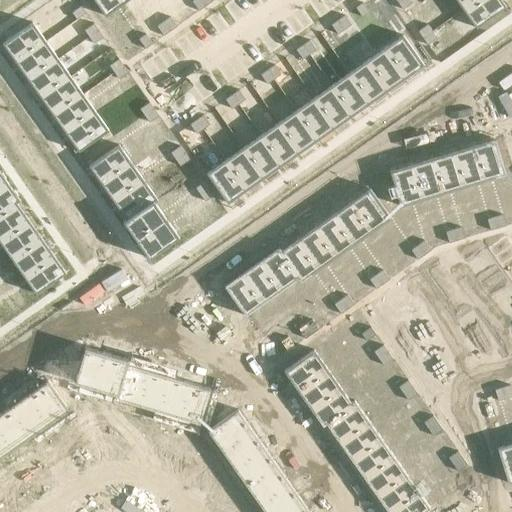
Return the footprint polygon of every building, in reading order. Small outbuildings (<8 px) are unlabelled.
[(122,0),(94,0),(105,16),(124,3),(122,0)] [(201,0),(193,0),(192,1),(199,10),(205,6),(201,0)] [(410,0),(400,0),(398,2),(402,9),(412,2),(410,0)] [(456,0),(463,9),(475,0),(456,0)] [(501,0),(475,0),(463,9),(476,28),(506,7),(501,0)] [(362,3),(355,7),(362,17),(369,12),(362,3)] [(81,5),(72,12),(77,19),(86,12),(81,5)] [(345,15),(338,20),(344,29),(351,24),(345,15)] [(170,16),(164,21),(170,30),(177,26),(170,16)] [(338,20),(331,25),(338,34),(344,29),(338,20)] [(164,21),(157,26),(163,35),(170,30),(164,21)] [(33,22),(3,43),(16,62),(46,41),(33,22)] [(94,23),(84,30),(89,37),(98,30),(94,23)] [(427,24),(418,31),(423,38),(432,31),(427,24)] [(98,30),(89,37),(94,43),(103,37),(98,30)] [(432,31),(423,38),(427,44),(437,38),(432,31)] [(146,34),(139,39),(145,48),(152,43),(146,34)] [(402,35),(384,48),(405,78),(424,65),(402,35)] [(309,40),(302,45),(309,54),(316,49),(309,40)] [(46,41),(16,62),(28,80),(58,58),(46,41)] [(302,45),(296,49),(302,59),(309,54),(302,45)] [(384,48),(366,60),(387,90),(405,78),(384,48)] [(58,58),(28,80),(41,97),(71,76),(58,58)] [(118,59),(109,65),(114,72),(123,65),(118,59)] [(366,60),(349,73),(370,103),(387,90),(366,60)] [(123,65),(114,72),(119,79),(128,72),(123,65)] [(274,65),(267,70),(274,79),(280,74),(274,65)] [(267,70),(260,74),(267,84),(274,79),(267,70)] [(349,73),(331,85),(352,115),(370,103),(349,73)] [(71,76),(41,97),(53,115),(83,94),(71,76)] [(331,85),(313,97),(334,127),(352,115),(331,85)] [(239,90),(232,94),(238,104),(245,99),(239,90)] [(83,94),(53,115),(65,133),(95,111),(83,94)] [(232,94),(225,99),(232,109),(238,104),(232,94)] [(313,97),(296,110),(317,140),(334,127),(313,97)] [(149,102),(140,109),(144,115),(154,109),(149,102)] [(154,109),(144,115),(149,122),(159,116),(154,109)] [(296,110),(278,122),(299,152),(317,140),(296,110)] [(95,111),(65,133),(78,151),(109,130),(95,111)] [(203,115),(197,119),(203,129),(210,124),(203,115)] [(197,119),(190,124),(196,133),(203,129),(197,119)] [(278,122),(260,135),(281,165),(299,152),(278,122)] [(260,135),(243,147),(264,177),(281,165),(260,135)] [(495,139),(473,145),(484,181),(506,174),(495,139)] [(119,144),(89,166),(102,184),(132,163),(119,144)] [(473,145),(453,152),(463,187),(484,181),(473,145)] [(180,146),(170,152),(175,159),(184,152),(180,146)] [(243,147),(225,160),(246,190),(264,177),(243,147)] [(184,152),(175,159),(180,166),(189,159),(184,152)] [(453,152),(432,158),(443,193),(463,187),(453,152)] [(432,158),(411,164),(422,199),(443,193),(432,158)] [(225,160),(206,173),(228,203),(246,190),(225,160)] [(132,163),(102,184),(114,202),(144,181),(132,163)] [(411,164),(390,171),(400,206),(422,199),(411,164)] [(6,181),(0,185),(0,211),(16,201),(16,202),(20,200),(6,181)] [(144,181),(114,202),(126,218),(127,220),(153,201),(154,202),(158,200),(144,181)] [(205,181),(195,187),(200,194),(209,188),(205,181)] [(209,188),(200,194),(205,201),(214,194),(209,188)] [(369,188),(351,201),(372,231),(391,218),(369,188)] [(0,238),(28,218),(16,202),(16,201),(0,211),(0,238)] [(126,218),(123,221),(136,239),(166,218),(154,202),(153,201),(127,220),(126,218)] [(351,201),(333,213),(354,243),(372,231),(351,201)] [(333,213),(316,226),(337,256),(354,243),(333,213)] [(503,214),(495,217),(498,228),(506,225),(503,214)] [(495,217),(487,219),(490,230),(498,228),(495,217)] [(28,218),(0,238),(0,242),(10,257),(40,236),(28,218)] [(166,218),(136,239),(149,258),(179,237),(166,218)] [(316,226),(298,238),(319,268),(337,256),(316,226)] [(461,227),(453,229),(457,240),(465,238),(461,227)] [(453,229),(446,232),(449,243),(457,240),(453,229)] [(40,236),(10,257),(23,275),(53,254),(40,236)] [(281,250),(280,251),(299,278),(298,278),(300,282),(319,268),(298,238),(281,250)] [(425,240),(418,245),(424,254),(431,250),(425,240)] [(418,245),(411,250),(418,259),(424,254),(418,245)] [(279,247),(260,260),(281,290),(298,278),(299,278),(280,251),(281,250),(279,247)] [(53,254),(23,275),(36,293),(66,272),(53,254)] [(260,260),(243,272),(264,302),(281,290),(260,260)] [(383,270),(376,274),(383,284),(390,279),(383,270)] [(243,272),(224,285),(245,315),(264,302),(243,272)] [(376,274),(369,279),(376,288),(383,284),(376,274)] [(348,294),(341,299),(347,309),(354,304),(348,294)] [(341,299),(334,304),(341,313),(347,309),(341,299)] [(312,319),(306,324),(312,333),(319,329),(312,319)] [(306,324),(299,329),(305,338),(312,333),(306,324)] [(371,327),(361,334),(366,341),(376,334),(371,327)] [(288,337),(281,341),(288,351),(294,346),(288,337)] [(383,345),(374,351),(379,358),(388,352),(383,345)] [(85,347),(74,382),(96,388),(106,353),(85,347)] [(314,349),(284,371),(297,389),(327,368),(314,349)] [(388,352),(379,358),(383,365),(393,358),(388,352)] [(106,353),(96,388),(115,394),(117,395),(126,363),(127,364),(129,360),(106,353)] [(115,394),(114,398),(136,405),(147,369),(127,364),(126,363),(117,395),(115,394)] [(327,368),(297,389),(309,407),(340,386),(327,368)] [(147,369),(136,405),(157,411),(167,376),(147,369)] [(167,376),(157,411),(178,417),(188,382),(167,376)] [(48,380),(29,393),(50,423),(69,410),(48,380)] [(408,380),(399,387),(404,393),(413,387),(408,380)] [(188,382),(178,417),(199,423),(210,388),(188,382)] [(511,389),(511,385),(503,387),(506,398),(511,396),(511,389)] [(340,386),(309,407),(323,426),(326,423),(325,422),(352,403),(351,402),(340,386)] [(413,387),(404,393),(408,400),(418,394),(413,387)] [(503,387),(495,390),(498,401),(506,398),(503,387)] [(29,393),(12,405),(33,435),(50,423),(29,393)] [(352,403),(325,422),(326,423),(338,440),(368,419),(354,400),(351,402),(352,403)] [(12,405),(0,413),(0,426),(15,448),(33,435),(12,405)] [(82,405),(79,416),(87,418),(90,407),(82,405)] [(238,409),(208,431),(221,449),(251,428),(238,409)] [(433,415),(424,422),(428,429),(438,422),(433,415)] [(368,419),(338,440),(350,457),(380,436),(368,419)] [(438,422),(428,429),(433,435),(443,429),(438,422)] [(0,426),(0,458),(15,448),(0,426)] [(92,428),(85,433),(92,442),(99,437),(92,428)] [(251,428),(221,449),(233,467),(263,446),(251,428)] [(85,433),(79,438),(85,447),(92,442),(85,433)] [(380,436),(350,457),(363,475),(393,454),(380,436)] [(118,438),(114,449),(122,452),(125,441),(118,438)] [(125,441),(122,452),(130,454),(133,443),(125,441)] [(511,443),(497,448),(508,483),(511,481),(511,443)] [(263,446),(233,467),(246,484),(276,463),(263,446)] [(458,451),(449,457),(453,464),(463,457),(458,451)] [(393,454),(363,475),(375,493),(405,472),(393,454)] [(157,457),(154,468),(162,470),(165,459),(157,457)] [(463,457),(453,464),(458,471),(467,464),(463,457)] [(165,459),(162,470),(170,472),(173,461),(165,459)] [(61,461),(54,466),(61,475),(68,471),(61,461)] [(276,463),(246,484),(258,502),(288,481),(276,463)] [(54,466),(48,471),(54,480),(61,475),(54,466)] [(183,466),(174,472),(178,479),(188,472),(183,466)] [(188,472),(178,479),(183,486),(193,479),(188,472)] [(405,472),(375,493),(387,510),(417,489),(405,472)] [(288,481),(258,502),(265,511),(281,511),(301,499),(288,481)] [(26,486),(19,491),(26,500),(32,496),(26,486)] [(417,489),(387,510),(388,511),(424,511),(430,508),(417,489)] [(19,491),(12,496),(19,505),(26,500),(19,491)] [(310,511),(301,499),(281,511),(310,511)] [(208,501),(199,508),(201,511),(206,511),(213,508),(208,501)]
